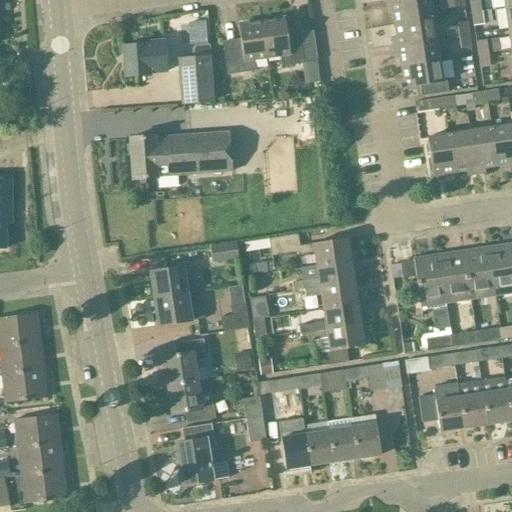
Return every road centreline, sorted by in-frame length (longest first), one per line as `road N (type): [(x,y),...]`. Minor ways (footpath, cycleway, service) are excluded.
road 1 (tertiary): [(88,274),(59,0)]
road 2 (tertiary): [(135,511),(88,274)]
road 3 (residential): [(511,200),(420,215),(399,204),(386,126)]
road 4 (residential): [(263,511),(317,511),(366,489),(421,489)]
